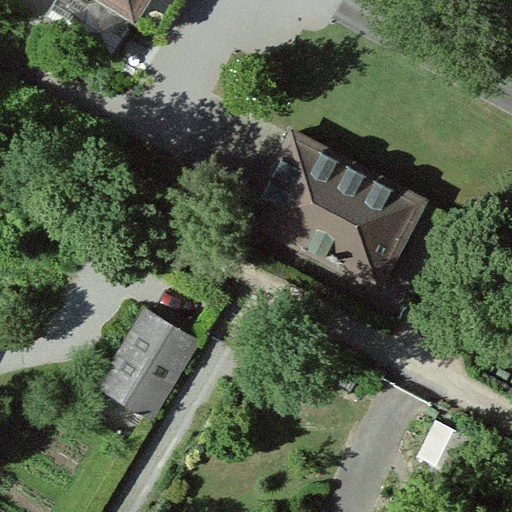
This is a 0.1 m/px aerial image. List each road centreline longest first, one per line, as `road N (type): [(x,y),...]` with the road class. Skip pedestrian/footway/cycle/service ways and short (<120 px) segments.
road 1 (residential): [(511,421),(254,285)]
road 2 (track): [(254,285),(0,150)]
